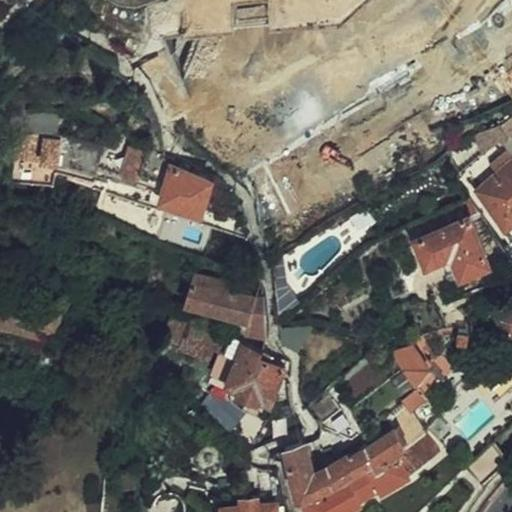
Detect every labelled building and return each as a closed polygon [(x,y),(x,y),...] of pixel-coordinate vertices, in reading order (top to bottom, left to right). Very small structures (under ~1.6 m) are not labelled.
[(326,32),(331,45),(362,29),(361,26),(356,19),(326,32)] [(366,34),(361,26),(362,29),(331,45),(334,51),(366,34)] [(189,50),(148,72),(163,100),(203,77),(189,50)] [(453,75),(461,93),(483,83),(475,64),(453,75)] [(380,147),(372,127),(389,119),(400,114),(394,102),(329,135),(330,139),(317,144),(333,176),(351,167),(348,162),(380,147)] [(481,188),(507,220),(511,215),(511,118),(509,120),(484,130),(478,136),(489,149),(503,137),(511,148),(492,163),(500,173),(481,188)] [(380,147),(398,138),(389,119),(372,127),(380,147)] [(97,164),(102,142),(67,134),(66,139),(50,135),(46,155),(96,169),(97,164)] [(173,156),(174,152),(168,152),(111,140),(110,143),(102,142),(97,164),(138,181),(141,175),(164,183),(173,156)] [(194,168),(196,163),(173,156),(164,183),(163,189),(205,203),(214,175),(194,168)] [(471,217),(482,212),(471,197),(411,230),(430,262),(443,256),(450,268),(462,263),(465,269),(492,255),(471,217)] [(246,326),(268,329),(264,296),(216,281),(215,278),(207,275),(207,278),(206,294),(210,296),(208,305),(247,317),(246,326)] [(2,285),(0,284),(0,320),(41,332),(45,320),(57,324),(62,306),(2,289),(2,285)] [(511,294),(493,308),(511,335),(476,367),(494,388),(511,372),(511,294)] [(89,315),(62,304),(62,306),(57,324),(98,336),(89,315)] [(237,334),(176,306),(165,330),(185,339),(190,328),(219,341),(213,356),(227,361),(237,334)] [(272,357),(275,351),(265,347),(247,338),(231,377),(242,383),(241,385),(260,394),(262,390),(272,395),(286,363),(272,357)] [(397,349),(421,389),(425,394),(440,381),(414,345),(397,349)] [(415,408),(428,399),(425,394),(421,389),(407,398),(415,408)] [(302,496),(306,494),(354,471),(402,449),(408,446),(401,435),(404,431),(400,424),(351,453),(315,470),(305,439),(288,446),(291,457),(302,496)] [(429,430),(408,446),(402,449),(416,463),(421,468),(446,447),(429,430)] [(0,511),(103,511),(105,455),(35,461),(13,458),(5,448),(0,442),(0,511)] [(503,457),(491,444),(466,467),(484,484),(492,477),(503,457)] [(402,449),(354,471),(368,494),(382,487),(384,489),(413,474),(410,467),(416,463),(402,449)] [(263,493),(284,488),(278,467),(265,464),(260,473),(263,493)] [(341,511),(352,507),(350,503),(368,494),(354,471),(306,494),(314,511),(341,511)] [(278,511),(278,497),(258,499),(258,491),(243,492),(244,499),(225,500),(225,511),(278,511)]
